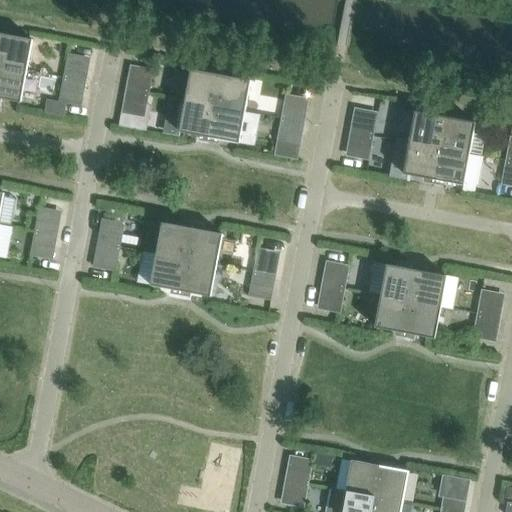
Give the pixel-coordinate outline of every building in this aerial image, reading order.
[(33,40),(3,34),(0,50),(0,66),(27,71),(33,40)] [(0,98),(21,102),(27,71),(0,66),(0,98)] [(66,66),(63,78),(86,82),(89,70),(66,66)] [(185,101),(215,106),(221,75),(191,70),(185,101)] [(251,81),(221,75),(215,106),(245,112),(251,81)] [(128,77),(126,89),(150,94),(152,82),(128,77)] [(84,94),(86,82),(63,78),(61,90),(84,94)] [(147,106),(150,94),(126,89),(124,101),(147,106)] [(172,100),(166,129),(180,132),(210,137),(215,106),(185,101),(169,98),(169,99),(172,100)] [(240,143),(245,112),(215,106),(210,137),(240,143)] [(283,106),(281,118),(305,123),(307,111),(283,106)] [(410,143),(440,148),(445,117),(415,111),(410,143)] [(445,117),(440,148),(470,154),(475,123),(445,117)] [(305,123),(281,118),(279,130),(303,135),(305,123)] [(352,120),(350,132),(374,136),(376,124),(352,120)] [(372,148),(374,136),(350,132),(348,144),(372,148)] [(440,148),(410,143),(404,174),(434,179),(440,148)] [(464,185),(470,154),(440,148),(434,179),(464,185)] [(511,161),(505,160),(503,172),(511,174),(511,161)] [(502,185),(501,192),(509,193),(510,186),(502,185)] [(37,219),(35,231),(58,236),(60,223),(37,219)] [(145,252),(157,254),(187,260),(193,228),(163,223),(151,221),(145,252)] [(0,257),(7,258),(13,227),(0,224),(0,257)] [(223,234),(193,228),(187,260),(217,265),(223,234)] [(56,248),(58,236),(35,231),(33,244),(56,248)] [(100,231),(98,243),(121,247),(123,235),(100,231)] [(118,260),(121,247),(98,243),(95,255),(118,260)] [(187,260),(157,254),(151,285),(181,291),(187,260)] [(211,296),(217,265),(187,260),(181,291),(211,296)] [(256,260),(253,272),(276,276),(278,264),(256,260)] [(387,265),(381,296),(411,301),(417,270),(387,265)] [(417,270),(411,301),(441,307),(447,276),(417,270)] [(274,289),(276,276),(253,272),(251,284),(274,289)] [(324,273),(321,285),(345,289),(347,277),(324,273)] [(343,301),(345,289),(321,285),(319,297),(343,301)] [(375,327),(405,333),(411,301),(381,296),(375,327)] [(435,338),(441,307),(411,301),(405,333),(435,338)] [(479,302),(477,314),(501,318),(503,306),(479,302)] [(501,318),(477,314),(475,326),(498,330),(501,318)] [(346,490),(346,491),(375,496),(380,466),(351,460),(351,462),(353,462),(348,491),(346,490)] [(409,471),(380,466),(375,496),(403,502),(404,501),(401,500),(407,472),(409,472),(409,471)] [(287,467),(285,479),(309,484),(311,472),(287,467)] [(309,484),(285,479),(283,492),(307,496),(309,484)] [(371,511),(375,496),(346,491),(331,488),(327,511),(371,511)] [(403,502),(375,496),(371,511),(399,511),(401,502),(403,502)] [(443,496),(441,509),(459,511),(464,511),(467,501),(443,496)]
